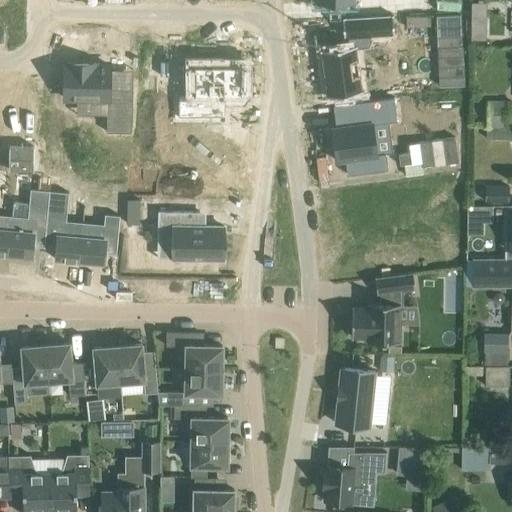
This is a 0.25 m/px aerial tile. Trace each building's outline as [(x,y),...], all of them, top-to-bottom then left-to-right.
[(348,44),(321,48),(328,95),(361,90),(356,47),(371,45),(370,34),(393,33),(392,14),(342,17),(343,36),(347,36),(348,44)] [(448,21),(425,24),(433,83),(457,80),(448,21)] [(65,64),(64,97),(105,98),(107,98),(106,131),(131,132),(132,121),(133,88),(109,87),(109,64),(96,64),(96,62),(67,62),(67,64),(65,64)] [(179,91),(179,114),(225,115),(225,93),(242,94),(243,65),(195,64),(195,91),(179,91)] [(0,130),(16,131),(17,91),(13,91),(11,91),(9,88),(1,88),(0,89),(0,130)] [(17,91),(16,131),(38,131),(38,151),(52,152),(52,113),(40,113),(41,91),(17,91)] [(336,127),(332,127),(336,161),(345,160),(347,174),(388,169),(386,153),(386,152),(377,153),(373,124),(389,122),(397,121),(394,96),(358,101),(361,123),(336,127)] [(486,101),(486,126),(511,126),(511,101),(486,101)] [(175,125),(174,145),(188,145),(187,181),(235,182),(235,148),(214,148),(214,141),(217,141),(217,125),(175,125)] [(409,152),(396,154),(398,164),(410,163),(419,162),(420,166),(456,161),(453,137),(407,143),(409,152)] [(483,187),(484,205),(507,205),(508,187),(483,187)] [(28,216),(11,215),(8,254),(32,257),(33,245),(44,246),(49,190),(31,188),(28,216)] [(55,259),(79,261),(83,221),(66,220),(66,219),(69,191),(68,191),(49,190),(44,246),(56,247),(55,259)] [(379,210),(344,215),(349,249),(402,242),(397,209),(407,208),(405,192),(377,196),(379,210)] [(139,223),(140,198),(127,198),(126,222),(139,223)] [(200,212),(159,211),(159,232),(175,233),(175,258),(225,259),(225,226),(200,226),(200,212)] [(0,253),(8,254),(11,215),(0,213),(0,253)] [(104,223),(83,221),(79,261),(103,262),(104,252),(107,252),(116,253),(116,252),(120,214),(119,214),(105,213),(105,214),(104,223)] [(511,258),(474,258),(474,286),(511,285),(511,258)] [(352,316),(352,336),(368,336),(368,341),(400,341),(400,305),(403,305),(404,290),(415,289),(413,272),(375,277),(377,294),(380,293),(380,303),(368,303),(368,307),(356,307),(356,316),(352,316)] [(222,369),(223,345),(199,344),(200,331),(167,331),(167,345),(187,345),(186,368),(222,369)] [(483,354),(508,354),(508,335),(483,335),(483,354)] [(70,342),(46,344),(49,380),(68,378),(70,395),(85,393),(83,362),(71,363),(70,342)] [(142,343),(118,345),(121,381),(143,379),(144,392),(158,392),(157,390),(156,368),(144,369),(142,343)] [(49,380),(46,344),(22,346),(23,365),(12,366),(12,382),(14,402),(26,402),(25,382),(49,380)] [(121,381),(118,345),(94,347),(98,396),(122,395),(121,381)] [(395,356),(381,355),(380,370),(394,371),(395,356)] [(0,382),(12,382),(12,366),(11,362),(0,362),(0,382)] [(375,371),(341,367),(334,422),(368,427),(375,371)] [(464,378),(483,377),(483,387),(507,387),(507,367),(464,367),(464,378)] [(186,390),(157,390),(158,392),(159,404),(174,404),(200,404),(200,392),(222,392),(222,369),(186,368),(186,390)] [(103,398),(86,400),(88,420),(105,419),(103,398)] [(174,404),(174,417),(192,417),(192,440),(228,441),(228,417),(206,416),(206,404),(200,404),(174,404)] [(13,405),(0,406),(0,415),(1,422),(14,421),(13,405)] [(134,435),(134,420),(123,420),(123,431),(126,435),(134,435)] [(20,423),(11,423),(12,436),(20,436),(20,423)] [(227,465),(228,441),(192,440),(191,476),(195,476),(207,476),(207,465),(227,465)] [(142,457),(133,457),(133,473),(118,473),(119,491),(102,491),(102,511),(144,511),(144,486),(143,486),(143,469),(160,469),(160,442),(142,442),(142,457)] [(490,448),(459,447),(459,472),(486,472),(486,465),(489,465),(489,462),(511,462),(511,445),(490,446),(490,448)] [(399,446),(396,474),(407,475),(422,476),(424,446),(399,446)] [(324,468),(322,489),(325,489),(324,500),(352,502),(352,500),(356,501),(359,469),(385,471),(386,450),(348,451),(347,466),(327,464),(327,468),(324,468)] [(61,471),(49,471),(50,511),(77,511),(76,486),(90,485),(89,453),(66,454),(61,471)] [(0,489),(10,490),(9,454),(0,454),(0,489)] [(9,454),(10,490),(23,489),(23,511),(50,511),(49,471),(37,471),(30,454),(9,454)] [(160,475),(160,489),(174,489),(174,476),(160,475)] [(238,506),(238,496),(234,493),(234,489),(215,489),(215,477),(207,476),(195,476),(193,511),(233,511),(234,509),(238,506)] [(432,506),(433,511),(455,511),(450,499),(432,506)]
